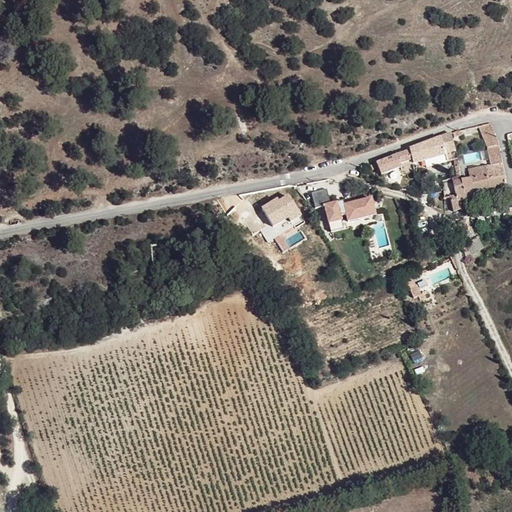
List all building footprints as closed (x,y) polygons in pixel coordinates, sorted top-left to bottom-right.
[(489,125),(479,128),(488,149),(491,166),(502,164),(499,151),(489,125)] [(441,139),(446,155),(455,152),(451,135),(441,139)] [(411,150),(415,164),(446,155),(441,139),(411,150)] [(403,168),(415,164),(411,150),(399,155),(403,168)] [(381,174),(403,168),(399,155),(377,163),(381,174)] [(509,192),(502,164),(469,170),(471,178),(477,199),(509,192)] [(461,176),(452,179),(455,196),(451,198),(454,212),(462,209),(460,202),(466,201),(465,197),(462,179),(461,176)] [(466,201),(477,199),(471,178),(462,179),(465,197),(466,201)] [(326,191),(313,194),(316,206),(325,204),(332,230),(343,228),(341,220),(343,218),(343,215),(346,215),(348,222),(377,214),(373,197),(344,204),(343,201),(329,204),(326,191)] [(276,196),(261,206),(275,227),(289,218),(291,221),(302,214),(289,193),(279,200),(276,196)] [(476,239),(467,247),(473,256),(483,248),(476,239)] [(415,284),(409,287),(416,302),(424,298),(419,288),(418,289),(415,284)]
